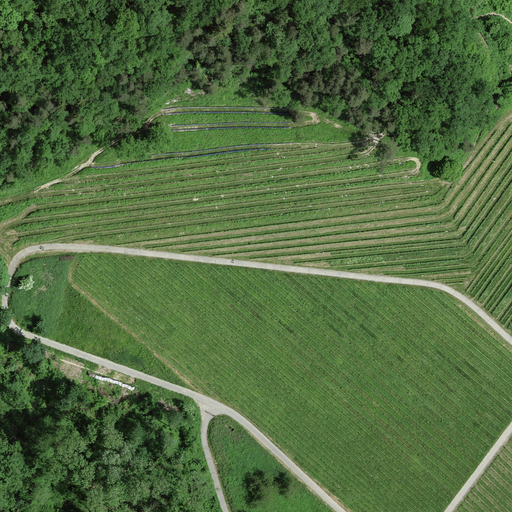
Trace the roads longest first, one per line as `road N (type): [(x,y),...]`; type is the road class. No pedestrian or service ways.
road 1 (track): [(511,340),(449,290),(426,283),(40,248),(24,253),(6,298),(20,332),(210,403)]
road 2 (track): [(340,511),(246,423),(210,403)]
